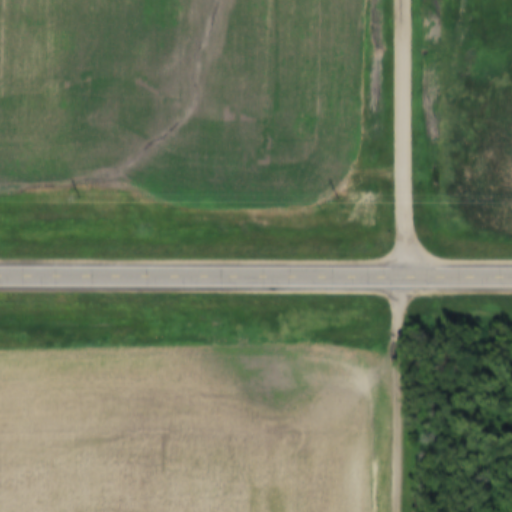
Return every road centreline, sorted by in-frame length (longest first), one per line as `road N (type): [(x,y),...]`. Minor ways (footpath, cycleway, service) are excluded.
road 1 (primary): [(0,277),(511,278)]
road 2 (residential): [(406,278),(403,0)]
road 3 (track): [(386,511),(406,278)]
